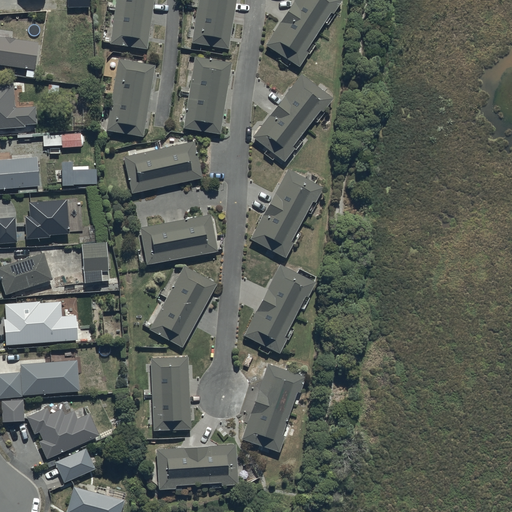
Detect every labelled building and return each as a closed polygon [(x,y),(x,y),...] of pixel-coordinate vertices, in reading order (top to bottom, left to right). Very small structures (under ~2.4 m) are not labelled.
[(87,0),(66,0),(67,8),(88,8),(87,0)] [(153,0),(115,0),(109,43),(147,49),(153,0)] [(235,0),(198,0),(192,42),(228,48),(235,0)] [(293,0),(265,45),(284,57),(281,61),(287,66),(290,62),(299,67),(307,54),(310,55),(316,45),(313,42),(324,25),(328,27),(334,17),(332,16),(342,2),(339,0),(293,0)] [(38,44),(0,37),(0,65),(33,71),(38,44)] [(230,63),(194,58),(183,128),(219,134),(230,63)] [(154,66),(118,60),(106,130),(142,137),(154,66)] [(334,99),(301,75),(252,137),(267,149),(263,153),(273,160),(276,156),(283,162),(293,149),(295,151),(303,140),(300,138),(313,121),(317,124),(324,114),(323,113),(334,99)] [(13,83),(0,84),(0,129),(25,127),(24,124),(38,123),(36,107),(15,108),(13,83)] [(82,147),(81,133),(43,136),(44,146),(62,145),(62,148),(82,147)] [(194,141),(123,157),(131,194),(202,178),(194,141)] [(0,189),(39,187),(37,158),(0,160),(0,189)] [(72,162),(62,162),(62,186),(97,184),(97,169),(73,170),(72,162)] [(310,214),(316,204),(315,203),(322,189),(314,184),(317,178),(307,173),(304,179),(287,170),(249,238),(285,258),(293,243),(295,244),(301,234),(296,232),(307,213),(310,214)] [(30,216),(24,216),(26,240),(49,238),(49,236),(68,234),(66,201),(29,203),(30,216)] [(211,217),(140,230),(146,266),(217,254),(211,217)] [(15,219),(0,219),(0,244),(17,243),(15,219)] [(107,242),(82,245),(85,283),(110,281),(107,242)] [(43,254),(0,267),(0,281),(5,295),(52,280),(43,254)] [(296,273),(279,265),(242,335),(261,345),(258,350),(267,355),(270,349),(279,354),(287,338),(288,339),(293,329),(290,327),(301,308),(303,309),(309,298),(308,298),(316,284),(312,282),(315,278),(299,268),(296,273)] [(217,285),(183,267),(149,329),(182,347),(217,285)] [(39,302),(4,305),(6,320),(3,320),(5,346),(76,341),(74,316),(62,317),(60,302),(39,304),(39,302)] [(190,430),(187,358),(150,359),(153,431),(190,430)] [(20,373),(0,374),(0,398),(21,397),(21,396),(78,392),(76,361),(19,365),(20,373)] [(285,371),(267,364),(241,440),(279,453),(284,437),(286,437),(290,426),(285,425),(292,404),(297,406),(301,394),(299,394),(305,378),(304,377),(306,372),(287,366),(285,371)] [(23,401),(1,401),(2,423),(23,422),(23,401)] [(76,420),(73,412),(63,417),(60,410),(49,415),(46,409),(26,418),(34,435),(38,433),(41,440),(38,442),(46,461),(99,437),(89,415),(76,420)] [(235,446),(156,450),(158,490),(175,489),(175,491),(222,488),(221,486),(237,485),(235,446)] [(94,470),(85,449),(55,462),(64,483),(94,470)] [(120,511),(124,501),(121,500),(122,494),(101,488),(99,495),(73,488),(66,511),(120,511)]
